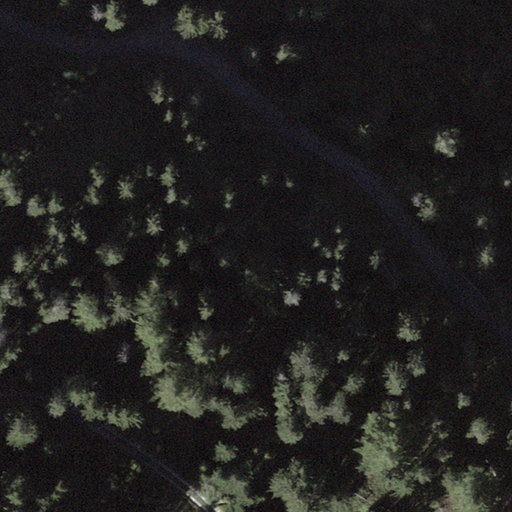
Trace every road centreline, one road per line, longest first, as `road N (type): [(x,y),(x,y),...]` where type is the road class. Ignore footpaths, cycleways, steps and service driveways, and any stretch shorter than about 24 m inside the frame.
road 1 (track): [(511,343),(421,249),(229,105),(164,82),(68,94),(0,72)]
road 2 (track): [(215,511),(145,453),(68,408),(0,391)]
